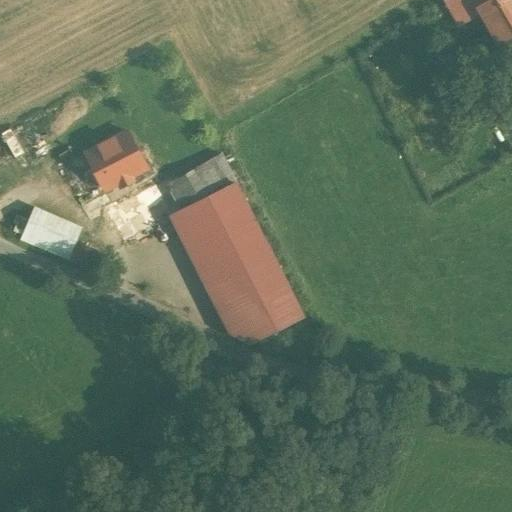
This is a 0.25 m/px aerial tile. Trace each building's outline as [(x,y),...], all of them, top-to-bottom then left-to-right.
[(511,0),(445,0),(460,24),(480,12),(497,41),(511,31),(511,0)] [(511,31),(497,41),(507,60),(511,57),(511,31)] [(81,206),(134,176),(111,136),(58,167),(81,206)] [(163,195),(173,215),(176,220),(186,215),(253,343),(304,316),(220,155),(167,183),(171,191),(163,195)] [(156,184),(106,210),(123,242),(173,215),(163,195),(156,184)] [(81,228),(33,209),(21,237),(69,258),(81,228)]
